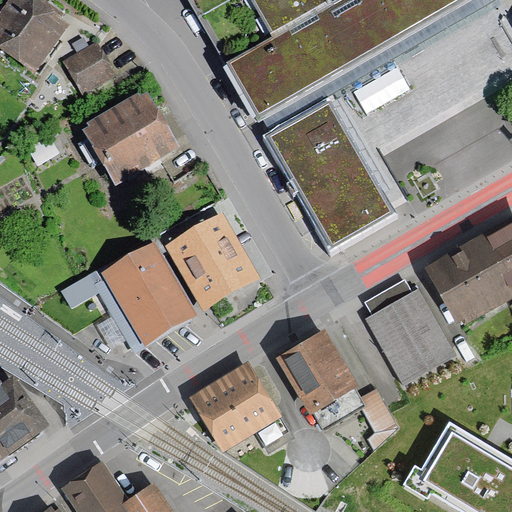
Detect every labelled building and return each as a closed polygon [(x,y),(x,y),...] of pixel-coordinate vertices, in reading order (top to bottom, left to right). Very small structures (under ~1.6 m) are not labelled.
[(12,0),(0,16),(0,44),(33,71),(76,17),(55,0),(12,0)] [(382,54),(350,0),(349,0),(334,9),(274,43),(230,67),(261,122),(382,54)] [(249,0),(274,43),(334,9),(328,0),(249,0)] [(350,0),(382,54),(477,0),(350,0)] [(97,46),(67,61),(83,92),(113,77),(97,46)] [(91,135),(116,182),(184,144),(159,98),(91,135)] [(336,110),(273,146),(332,250),(395,214),(392,209),(336,110)] [(211,206),(167,230),(207,305),(252,281),(211,206)] [(511,225),(430,269),(461,326),(510,301),(511,299),(511,225)] [(199,318),(159,244),(102,274),(142,349),(199,318)] [(415,291),(372,317),(410,380),(453,354),(415,291)] [(366,394),(327,333),(282,362),(321,422),(366,394)] [(253,364),(197,396),(226,446),(282,414),(253,364)] [(0,466),(53,430),(19,382),(2,393),(0,390),(0,466)] [(511,511),(511,459),(450,422),(419,474),(434,483),(428,493),(460,511),(511,511)] [(106,466),(69,491),(82,511),(165,511),(152,492),(132,506),(106,466)]
